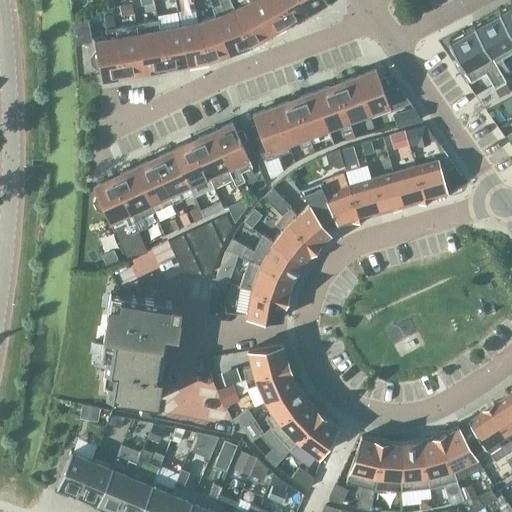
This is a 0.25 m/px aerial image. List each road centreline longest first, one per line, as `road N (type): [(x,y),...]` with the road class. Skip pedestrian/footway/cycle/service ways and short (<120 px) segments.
road 1 (residential): [(502,202),(355,243),(319,276),(305,331),(330,390),(372,413),(436,407),(511,356)]
road 2 (residential): [(375,21),(225,75),(105,130)]
road 3 (residential): [(390,42),(502,202)]
road 4 (unclassified): [(2,0),(11,157)]
road 5 (unclassified): [(11,157),(0,302)]
